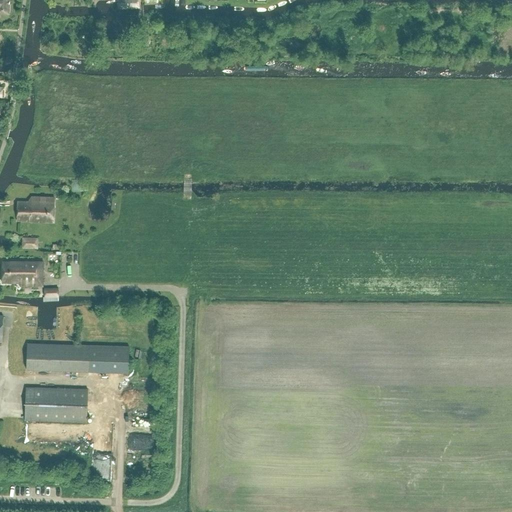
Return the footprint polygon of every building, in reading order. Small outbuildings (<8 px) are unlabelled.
[(0,0),(0,13),(9,14),(9,0),(0,0)] [(138,0),(117,0),(118,0),(118,8),(139,8),(139,6),(138,0)] [(17,221),(54,222),(54,198),(31,197),(28,202),(17,202),(17,221)] [(21,238),(21,249),(37,249),(38,238),(21,238)] [(21,286),(43,286),(43,262),(2,262),(2,283),(21,283),(21,286)] [(58,289),(58,288),(44,288),(44,298),(58,298),(58,296),(59,296),(59,295),(58,289)] [(129,347),(27,343),(26,370),(128,374),(129,347)] [(24,421),(87,423),(88,390),(26,388),(24,421)] [(157,436),(157,422),(130,423),(130,437),(157,436)] [(131,458),(157,457),(156,443),(130,443),(131,458)] [(111,451),(96,451),(95,480),(110,480),(111,451)]
